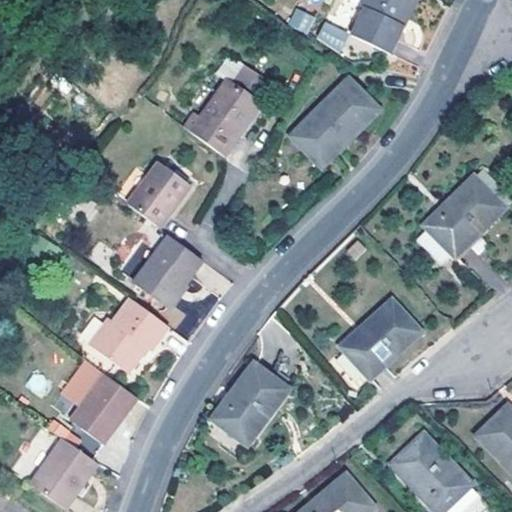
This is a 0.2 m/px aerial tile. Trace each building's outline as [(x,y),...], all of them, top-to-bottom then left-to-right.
[(358,0),(357,3),(364,7),(349,35),(388,56),(403,25),(398,23),(410,0),(358,0)] [(410,0),(398,23),(403,25),(416,0),(410,0)] [(286,25),(307,35),(316,17),(295,7),(286,25)] [(324,21),(314,40),(339,52),(348,33),(324,21)] [(218,76),(259,90),(265,73),(224,59),(218,76)] [(375,110),(345,80),(289,136),(318,166),(375,110)] [(188,128),(228,156),(264,106),(230,81),(203,116),(199,113),(188,128)] [(131,207),(159,227),(166,216),(170,220),(192,189),(160,166),(131,207)] [(500,207),(470,176),(421,225),(443,248),(450,255),(463,242),(473,233),(500,207)] [(164,230),(170,220),(166,216),(159,227),(164,230)] [(432,259),(443,248),(421,225),(419,223),(408,233),(432,259)] [(473,233),(463,242),(473,252),(483,243),(473,233)] [(166,250),(148,274),(140,285),(171,309),(181,295),(186,288),(188,290),(209,263),(204,260),(182,244),(175,238),(166,250)] [(191,292),(188,290),(186,288),(181,295),(171,309),(175,312),(191,292)] [(173,327),(169,324),(132,298),(116,322),(112,320),(92,348),(130,375),(144,356),(142,353),(146,347),(156,353),(173,327)] [(419,334),(390,303),(341,351),(369,380),(419,334)] [(287,394),(253,369),(212,423),(246,449),(287,394)] [(138,399),(135,396),(104,374),(71,419),(78,424),(64,444),(91,463),(106,440),(138,399)] [(511,413),(503,404),(473,434),(511,474),(511,413)] [(467,484),(420,435),(389,467),(433,511),(481,511),(487,507),(466,485),(467,484)] [(63,511),(95,466),(91,463),(64,444),(62,443),(29,490),(59,511),(63,511)] [(370,511),(344,480),(302,511),(370,511)]
